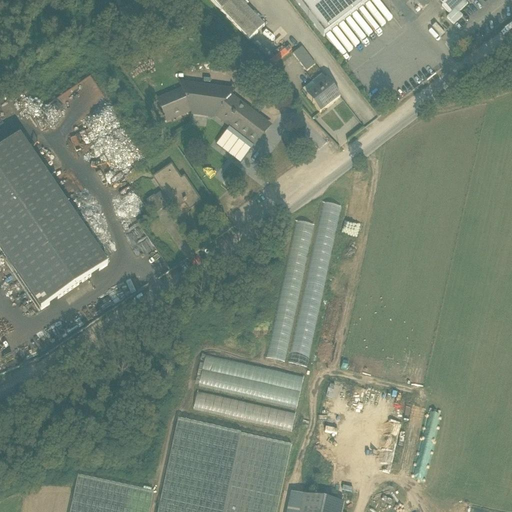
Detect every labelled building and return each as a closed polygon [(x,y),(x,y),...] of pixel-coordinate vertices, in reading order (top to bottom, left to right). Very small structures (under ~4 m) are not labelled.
[(209,0),(221,12),(232,0),(209,0)] [(264,27),(237,0),(232,0),(221,12),(249,41),(264,27)] [(294,0),(323,37),(371,0),(294,0)] [(426,0),(408,0),(421,13),(430,4),(426,0)] [(464,0),(434,0),(449,15),(464,1),(464,0)] [(464,1),(449,15),(446,18),(453,25),(462,17),(459,13),(468,4),(464,1)] [(292,55),(306,72),(314,66),(301,48),(292,55)] [(312,83),(316,89),(321,86),(323,87),(328,83),(322,75),(312,83)] [(316,89),(312,83),(301,91),(308,99),(313,95),(312,93),(316,89)] [(321,86),(316,89),(329,105),(332,102),(333,103),(340,98),(328,83),(323,87),(321,86)] [(231,126),(231,127),(256,144),(259,140),(260,140),(266,132),(266,131),(267,130),(268,130),(269,128),(268,128),(269,127),(262,123),(260,122),(261,121),(252,115),(250,114),(251,114),(244,109),(239,106),(240,105),(229,97),(230,91),(210,89),(210,90),(184,87),(183,92),(158,102),(163,116),(169,113),(171,119),(190,111),(191,114),(214,117),(229,128),(231,126)] [(325,107),(329,105),(316,89),(312,93),(313,95),(308,99),(319,114),(326,109),(325,107)] [(256,145),(256,144),(231,127),(216,146),(240,164),(256,145)] [(0,152),(0,251),(40,312),(104,267),(20,139),(0,152)] [(185,206),(189,211),(200,203),(189,187),(186,190),(180,181),(171,167),(153,179),(171,206),(181,199),(185,206)] [(186,190),(189,187),(183,179),(180,181),(186,190)] [(147,203),(155,214),(161,210),(153,198),(147,203)] [(181,199),(171,206),(175,212),(185,206),(181,199)] [(322,301),(338,206),(321,203),(302,312),(309,313),(308,320),(315,321),(318,301),(322,301)] [(293,221),(270,360),(285,362),(288,345),(283,345),(285,335),(293,337),(312,224),(293,221)] [(290,365),(306,365),(306,355),(291,355),(290,365)] [(199,389),(298,406),(303,374),(205,358),(199,389)] [(197,393),(193,411),(292,431),(296,412),(197,393)] [(157,511),(223,511),(240,435),(177,420),(157,511)] [(276,511),(291,446),(240,435),(223,511),(276,511)] [(149,511),(153,493),(77,477),(69,511),(149,511)] [(289,511),(299,511),(303,497),(293,494),(289,511)] [(299,511),(341,511),(343,505),(303,497),(299,511)]
